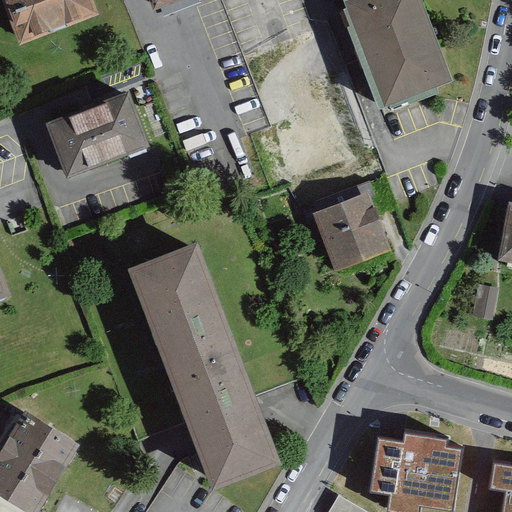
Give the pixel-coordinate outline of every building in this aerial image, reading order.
[(0,0),(0,15),(13,51),(96,21),(88,0),(0,0)] [(139,0),(146,16),(186,0),(139,0)] [(415,0),(341,0),(338,1),(375,110),(445,86),(415,0)] [(295,217),(365,193),(327,80),(303,88),(311,111),(267,132),(295,217)] [(130,104),(40,134),(58,188),(148,158),(130,104)] [(305,215),(326,271),(386,249),(365,193),(305,215)] [(511,207),(506,206),(497,266),(511,267),(511,207)] [(194,249),(123,276),(206,492),(277,465),(194,249)] [(0,307),(9,304),(0,282),(0,307)] [(80,433),(24,399),(0,437),(0,487),(33,508),(80,433)] [(450,498),(460,436),(446,434),(447,428),(405,421),(404,427),(380,424),(372,478),(389,481),(388,488),(450,498)] [(511,511),(511,457),(496,455),(491,482),(508,485),(503,511),(511,511)] [(373,511),(339,495),(330,511),(373,511)]
